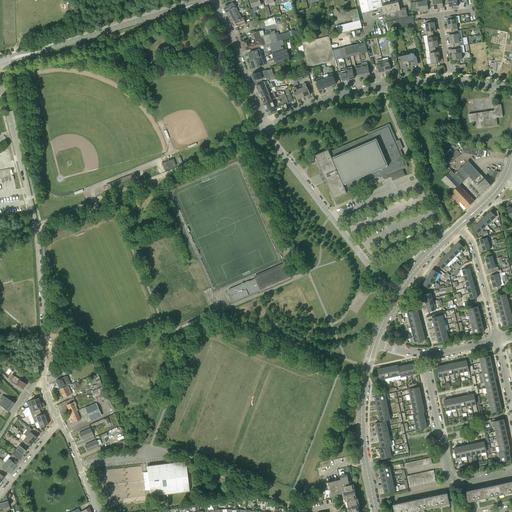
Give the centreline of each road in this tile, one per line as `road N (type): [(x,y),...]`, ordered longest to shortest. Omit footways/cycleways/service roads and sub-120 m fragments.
road 1 (unclassified): [(44,383),(38,243),(0,95)]
road 2 (residential): [(394,298),(262,124)]
road 3 (tertiary): [(199,0),(0,62)]
road 4 (residential): [(449,81),(379,84),(262,124)]
road 5 (residential): [(422,354),(488,342),(494,334),(472,246),(458,226)]
road 6 (residential): [(422,354),(453,479),(511,471)]
road 7 (residential): [(375,511),(361,432),(374,342)]
road 8 (residential): [(262,124),(216,0)]
